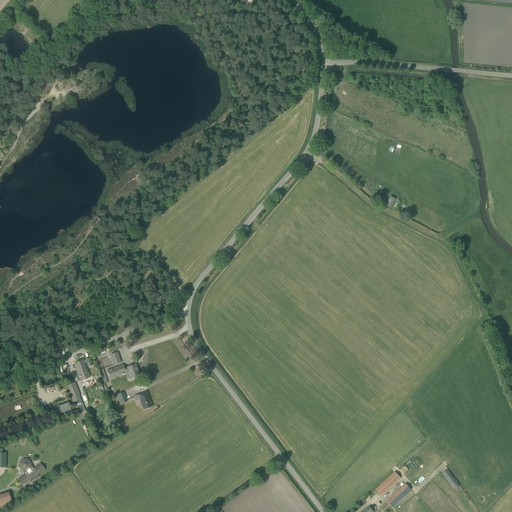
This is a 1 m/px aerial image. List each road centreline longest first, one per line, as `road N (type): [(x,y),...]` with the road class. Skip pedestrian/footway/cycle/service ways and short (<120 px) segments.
road 1 (unclassified): [(186,310),(199,279),(309,149),(322,64)]
road 2 (unclassified): [(323,511),(191,339),(186,310)]
road 3 (unclassified): [(186,310),(0,377)]
road 4 (residential): [(450,70),(322,64)]
